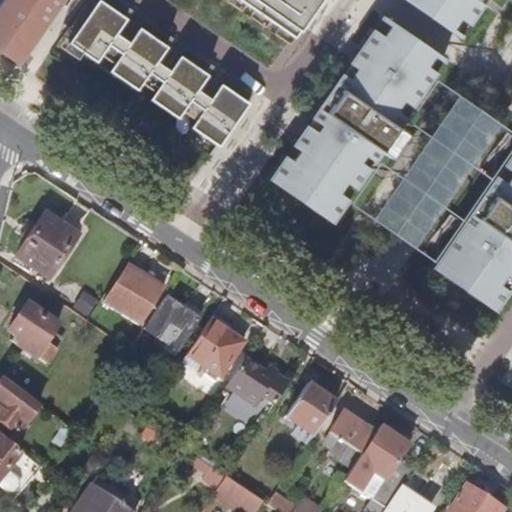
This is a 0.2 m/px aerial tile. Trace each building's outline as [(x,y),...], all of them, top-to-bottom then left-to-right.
[(0,0),(0,48),(21,63),(64,0),(0,0)] [(131,9),(118,0),(93,0),(65,41),(94,61),(99,53),(111,61),(106,69),(135,89),(140,81),(152,90),(147,97),(175,117),(181,110),(192,118),(187,125),(216,145),(252,92),(225,73),(204,102),(193,94),(213,65),(183,45),(163,74),(152,66),(172,38),(143,17),(123,46),(111,38),(131,9)] [(239,0),(291,36),(315,0),(239,0)] [(431,0),(466,24),(482,0),(431,0)] [(378,15),(261,185),(325,229),(351,197),(426,84),(442,60),(378,15)] [(511,137),(426,84),(351,197),(435,256),(436,261),(511,151),(511,137)] [(511,151),(436,261),(496,303),(511,280),(511,151)] [(12,256),(47,279),(75,236),(41,212),(32,226),(29,224),(17,241),(21,244),(12,256)] [(274,230),(258,218),(252,227),(267,239),(274,230)] [(129,263),(104,300),(139,323),(164,286),(129,263)] [(196,319),(162,296),(141,327),(174,350),(196,319)] [(53,326),(20,303),(1,329),(12,338),(7,345),(36,366),(49,350),(41,343),(53,326)] [(207,319),(223,331),(227,325),(210,313),(207,319)] [(239,342),(223,331),(207,319),(182,355),(215,377),(239,342)] [(258,394),(270,403),(284,382),(269,371),(266,376),(241,359),(223,386),(250,405),(258,394)] [(0,424),(14,435),(35,407),(0,380),(0,424)] [(281,415),(308,434),(330,401),(304,382),(281,415)] [(326,452),(347,467),(368,436),(370,432),(341,412),(327,430),(337,438),(326,452)] [(398,456),(368,436),(347,467),(333,488),(349,499),(361,482),(374,491),(362,508),(367,511),(378,511),(397,485),(401,478),(388,470),(398,456)] [(14,484),(27,470),(0,447),(0,495),(3,498),(14,507),(21,506),(26,500),(25,493),(14,484)] [(250,511),(257,504),(220,478),(210,492),(232,507),(228,511),(250,511)] [(349,499),(362,508),(374,491),(361,482),(349,499)] [(495,511),(499,507),(465,483),(445,511),(495,511)] [(424,511),(428,507),(397,485),(378,511),(424,511)] [(305,495),(292,511),(315,511),(320,506),(305,495)] [(65,511),(76,511),(84,500),(77,496),(65,511)] [(100,511),(84,500),(76,511),(100,511)]
